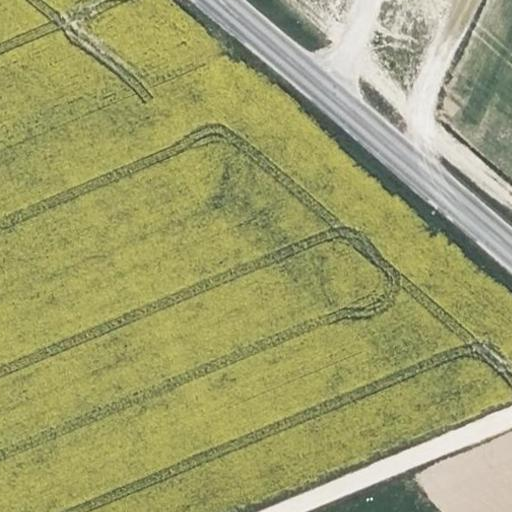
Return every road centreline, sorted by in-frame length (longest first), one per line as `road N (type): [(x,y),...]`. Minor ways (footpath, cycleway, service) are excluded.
road 1 (tertiary): [(218,0),(511,251)]
road 2 (track): [(511,194),(289,0)]
road 3 (track): [(474,0),(424,118)]
